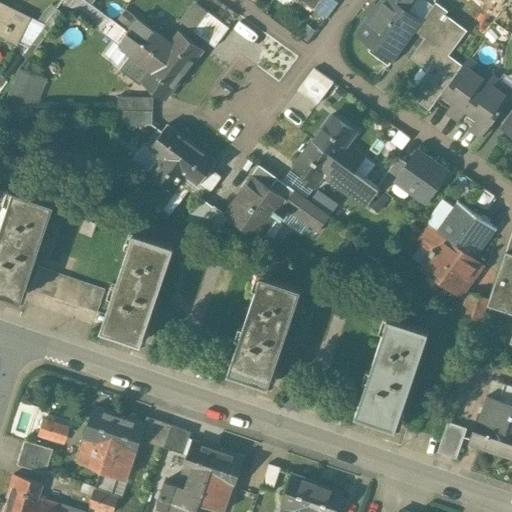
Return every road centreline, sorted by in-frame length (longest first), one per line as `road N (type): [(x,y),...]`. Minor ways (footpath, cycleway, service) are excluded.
road 1 (residential): [(511,502),(30,334)]
road 2 (residential): [(314,52),(511,202)]
